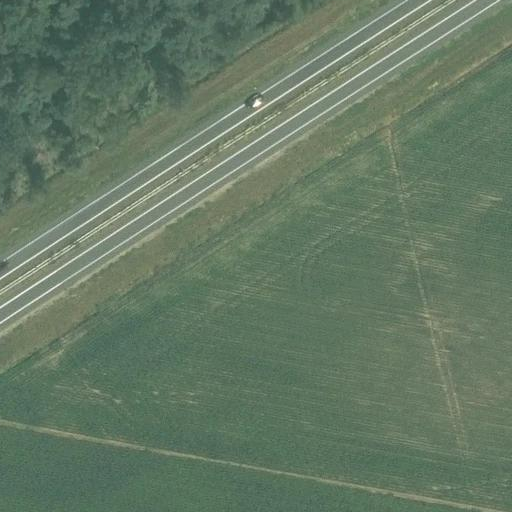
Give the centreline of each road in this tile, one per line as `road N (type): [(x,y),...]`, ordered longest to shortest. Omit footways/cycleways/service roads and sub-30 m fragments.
road 1 (trunk): [(0,314),(482,0)]
road 2 (trunk): [(418,0),(0,274)]
